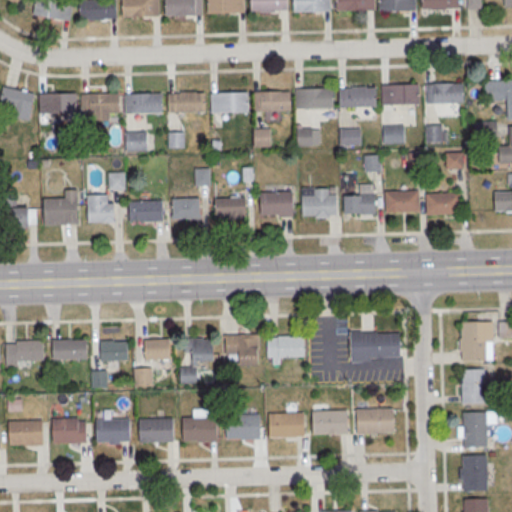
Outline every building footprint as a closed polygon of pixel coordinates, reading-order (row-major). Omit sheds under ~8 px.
[(69,20),(72,1),(64,0),(35,0),(33,14),(69,20)] [(79,0),(116,0),(117,18),(80,19),(79,0)] [(121,0),(158,0),(158,15),(122,16),(121,0)] [(163,0),(200,0),(201,15),(164,16),(163,0)] [(206,0),(243,0),(243,12),(207,13),(206,0)] [(249,0),(286,0),(286,10),(250,11),(249,0)] [(292,0),(328,0),(329,10),(292,11),(292,0)] [(335,0),(371,0),(372,9),(335,10),(335,0)] [(378,0),(415,0),(415,9),(378,10),(378,0)] [(420,0),(457,0),(457,8),(421,9),(420,0)] [(466,0),(481,0),(482,8),(466,8),(466,0)] [(484,81),(511,80),(511,99),(484,100),(484,81)] [(426,84),(462,83),(463,102),(426,103),(426,84)] [(381,85),(418,84),(419,103),(382,104),(381,85)] [(0,98),(3,86),(35,92),(29,120),(9,116),(11,105),(0,102),(0,98)] [(338,88),(375,87),(375,106),(339,107),(338,88)] [(295,89),(332,88),(332,107),(295,108),(295,89)] [(167,92),(204,91),(204,111),(168,112),(167,92)] [(210,92),(247,91),(247,111),(210,112),(210,92)] [(253,92),(290,91),(291,110),(254,111),(253,92)] [(39,93),(76,92),(76,111),(40,112),(39,93)] [(81,94),(118,93),(119,112),(82,113),(81,94)] [(124,94),(161,93),(162,112),(125,113),(124,94)] [(382,125),(403,125),(404,142),(383,142),(382,125)] [(425,125),(441,125),(441,142),(426,142),(425,125)] [(478,132),(485,136),(489,129),(482,125),(478,132)] [(498,163),(511,162),(511,125),(509,125),(509,145),(498,145),(498,163)] [(339,128),(355,127),(355,144),(339,145),(339,128)] [(253,129),(269,128),(269,145),(254,146),(253,129)] [(296,128),(311,128),(312,145),(296,145),(296,128)] [(125,132),(146,131),(147,150),(126,150),(125,132)] [(168,132),(183,131),(184,148),(168,149),(168,132)] [(408,152),(424,151),(424,168),(408,169),(408,152)] [(445,152),(461,151),(461,168),(446,169),(445,152)] [(364,154),(379,154),(380,171),(364,171),(364,154)] [(194,168),(209,168),(210,185),(194,185),(194,168)] [(108,172),(124,171),(124,188),(108,189),(108,172)] [(44,198),(65,198),(65,190),(77,190),(78,223),(45,225),(44,198)] [(259,191),(292,190),(292,216),(279,216),(279,214),(259,214),(259,191)] [(493,211),(511,210),(511,190),(493,191),(493,211)] [(384,192),(417,191),(417,211),(385,212),(384,192)] [(2,193),(16,192),(17,206),(28,206),(28,228),(17,228),(17,225),(5,226),(5,207),(2,207),(2,193)] [(426,193),(459,192),(460,213),(426,214),(426,193)] [(87,195),(108,194),(108,202),(114,202),(115,222),(88,222),(87,195)] [(301,195),(333,194),(334,214),(302,214),(301,195)] [(342,195),(374,194),(375,214),(342,214),(342,195)] [(172,198),(199,197),(200,217),(172,218),(172,198)] [(214,198),(245,197),(246,216),(215,217),(214,198)] [(129,201),(161,200),(162,220),(130,220),(129,201)] [(493,321),(460,321),(460,360),(493,360),(493,321)] [(498,337),(511,336),(511,321),(498,321),(498,337)] [(350,331),(351,361),(370,361),(370,356),(400,355),(399,332),(377,332),(377,330),(350,331)] [(225,335),(225,354),(238,354),(239,366),(258,365),(257,348),(259,348),(258,334),(225,335)] [(304,335),(268,335),(268,356),(304,356),(304,335)] [(184,338),(184,347),(191,347),(192,359),(214,359),(213,337),(184,338)] [(52,339),(86,338),(87,358),(53,359),(52,339)] [(144,339),(145,361),(170,360),(169,338),(144,339)] [(16,340),(43,339),(44,360),(18,360),(18,366),(6,366),(5,343),(16,343),(16,340)] [(100,340),(100,361),(128,360),(127,341),(114,341),(114,340),(100,340)] [(180,367),(196,366),(197,384),(181,384),(180,367)] [(135,369),(151,368),(152,386),(136,386),(135,369)] [(461,403),(487,403),(487,368),(461,368),(461,403)] [(91,371),(107,370),(108,387),(92,388),(91,371)] [(356,409),(391,408),(392,432),(357,433),(356,409)] [(312,410),(347,409),(348,433),(313,434),(312,410)] [(496,424),(497,411),(460,411),(459,447),(487,447),(487,423),(496,424)] [(269,413),(303,412),(304,435),(269,436),(269,413)] [(224,415),(259,414),(260,437),(225,438),(224,415)] [(139,418),(174,417),(174,441),(139,442),(139,418)] [(182,418),(217,417),(217,440),(182,441),(182,418)] [(51,419),(86,418),(86,441),(52,442),(51,419)] [(95,419),(130,418),(130,441),(96,442),(95,419)] [(7,421),(42,420),(43,444),(8,445),(7,421)] [(462,455),(486,454),(487,491),(463,492),(463,480),(459,480),(459,468),(462,468),(462,455)] [(464,498),(488,498),(488,511),(461,511),(464,511),(464,498)]
